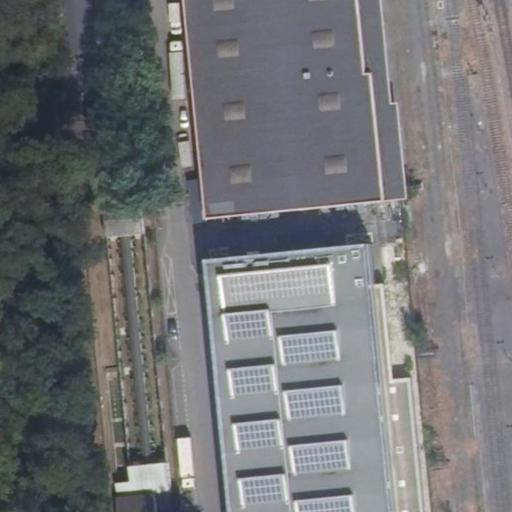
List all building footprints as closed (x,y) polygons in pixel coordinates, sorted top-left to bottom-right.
[(94,0),(61,0),(69,89),(102,86),(94,0)] [(190,0),(212,219),(304,210),(351,205),(367,204),(390,201),(370,0),(190,0)] [(108,212),(110,236),(150,233),(148,209),(108,212)] [(150,233),(110,236),(131,465),(170,462),(150,233)] [(214,256),(238,511),(401,511),(376,241),(214,256)] [(118,482),(120,511),(158,511),(157,495),(172,494),(170,462),(131,465),(133,482),(118,482)]
